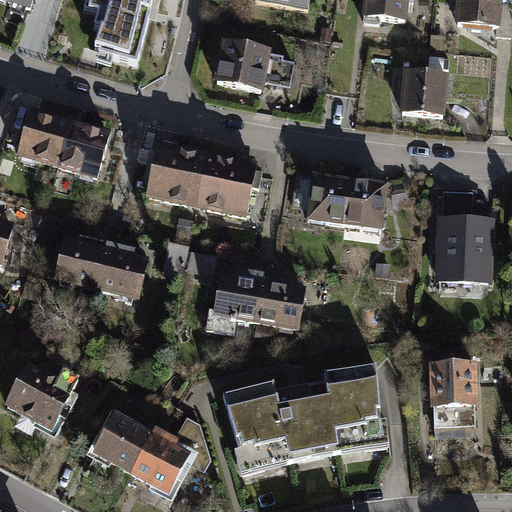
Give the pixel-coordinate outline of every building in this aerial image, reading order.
[(33,0),(0,0),(0,1),(30,11),(33,0)] [(128,58),(134,59),(144,26),(145,22),(147,12),(150,0),(96,0),(94,12),(102,14),(98,29),(106,31),(100,50),(128,58)] [(157,0),(150,0),(147,12),(145,22),(152,24),(154,15),(157,0)] [(260,7),(310,14),(311,0),(237,0),(237,3),(260,7)] [(380,22),(406,25),(407,0),(367,0),(365,26),(380,27),(380,22)] [(459,0),(458,29),(498,31),(499,7),(502,7),(502,0),(459,0)] [(511,38),(511,7),(502,7),(499,7),(498,31),(497,38),(505,38),(511,39),(511,38)] [(447,42),(432,40),(431,53),(446,55),(447,42)] [(265,76),(272,78),(271,83),(287,86),(293,59),(276,55),(274,66),(268,65),(269,55),(268,55),(270,48),(250,44),(248,51),(226,47),(218,87),(261,96),(262,93),(265,76)] [(402,117),(443,120),(447,79),(405,76),(402,117)] [(58,170),(71,127),(31,116),(19,159),(58,170)] [(71,127),(58,170),(97,182),(110,138),(71,127)] [(198,208),(208,161),(159,150),(158,155),(152,154),(146,180),(152,182),(147,201),(186,209),(187,205),(198,208)] [(208,161),(198,208),(207,210),(206,213),(247,221),(258,172),(208,161)] [(310,210),(314,180),(298,178),(294,208),(310,210)] [(314,180),(310,210),(309,223),(345,228),(350,185),(314,180)] [(350,185),(345,228),(381,232),(387,190),(350,185)] [(442,224),(470,225),(471,196),(443,195),(442,224)] [(470,225),(442,224),(441,284),(490,286),(492,226),(470,225)] [(0,265),(2,266),(13,231),(0,226),(0,265)] [(99,293),(109,248),(83,243),(82,247),(65,243),(56,284),(99,293)] [(184,273),(188,255),(189,249),(171,246),(165,280),(183,284),(184,273)] [(109,248),(99,293),(139,302),(148,263),(132,260),(133,254),(109,248)] [(216,260),(188,255),(184,273),(213,278),(216,260)] [(258,325),(265,280),(238,276),(237,284),(222,282),(217,313),(210,312),(207,331),(234,336),(236,321),(258,325)] [(265,280),(258,325),(298,331),(304,294),(288,291),(289,284),(265,280)] [(143,352),(113,342),(109,355),(139,364),(143,352)] [(430,431),(472,430),(470,368),(429,370),(430,431)] [(292,396),(284,392),(275,394),(273,386),(224,399),(241,455),(244,464),(255,461),(257,468),(288,459),(292,466),(339,456),(339,449),(370,446),(370,441),(379,440),(377,428),(383,428),(377,369),(326,375),(328,400),(296,407),(292,396)] [(9,410),(54,432),(79,384),(65,377),(60,387),(29,371),(9,410)] [(189,459),(187,462),(207,472),(212,462),(202,426),(191,420),(178,445),(174,452),(189,459)] [(133,476),(152,440),(116,421),(88,473),(110,485),(119,468),(133,476)] [(174,452),(178,445),(155,434),(152,440),(133,476),(170,495),(187,462),(189,459),(174,452)]
